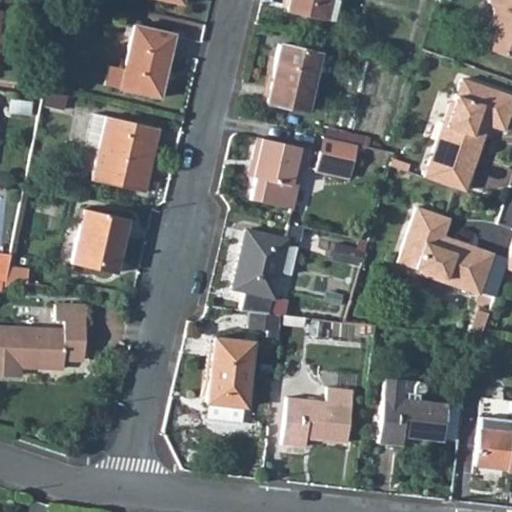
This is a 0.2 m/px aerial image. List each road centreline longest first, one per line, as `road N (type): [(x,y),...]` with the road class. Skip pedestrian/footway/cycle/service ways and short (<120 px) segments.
road 1 (residential): [(124,489),(235,0)]
road 2 (residential): [(124,489),(327,511)]
road 3 (residential): [(0,458),(78,484),(124,489)]
